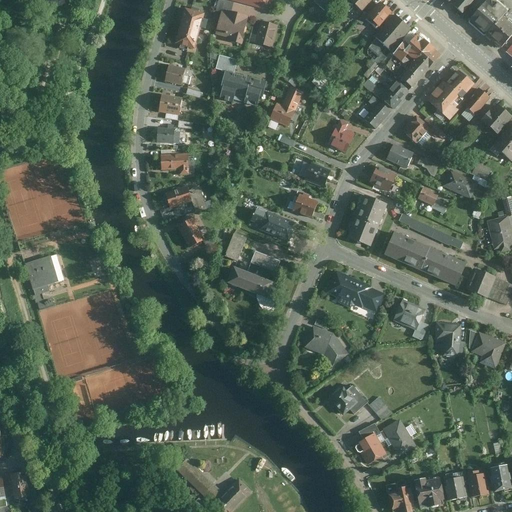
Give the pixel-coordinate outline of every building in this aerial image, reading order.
[(219,0),(217,10),(222,12),(223,10),(227,12),(228,10),(233,12),(235,2),(227,0),(219,0)] [(339,0),(314,0),(314,2),(328,14),(339,0)] [(374,0),(349,0),(363,12),(374,0)] [(460,18),(475,0),(461,0),(452,11),(460,18)] [(502,22),(507,16),(489,0),(468,24),(486,39),(502,22)] [(393,12),(380,2),(370,14),(366,19),(367,19),(378,29),(393,12)] [(206,13),(186,7),(181,24),(201,30),(206,13)] [(227,12),(223,10),(222,12),(216,34),(232,38),(231,40),(242,43),(250,16),(233,12),(228,10),(227,12)] [(366,19),(370,14),(366,11),(358,21),(362,25),(367,19),(366,19)] [(413,28),(397,15),(376,38),(377,39),(369,48),(381,57),(388,48),(392,51),(413,28)] [(259,35),(262,21),(256,19),(253,33),(259,35)] [(273,48),(279,25),(262,21),(259,35),(257,44),(273,48)] [(511,39),(511,29),(502,22),(486,39),(501,52),(511,39)] [(201,30),(181,24),(176,42),(196,47),(201,30)] [(421,34),(407,50),(417,60),(432,44),(421,34)] [(404,60),(410,53),(407,50),(412,44),(407,40),(396,54),(404,60)] [(436,62),(443,54),(432,44),(425,52),(436,62)] [(428,70),(436,62),(425,52),(417,60),(428,70)] [(227,71),(235,73),(238,59),(220,55),(217,69),(227,72),(227,71)] [(421,79),(428,70),(417,60),(409,68),(421,79)] [(186,69),(170,64),(165,81),(182,85),(183,82),(190,84),(192,76),(185,75),(186,69)] [(413,87),(421,79),(409,68),(402,76),(413,87)] [(444,82),(428,101),(450,120),(465,101),(462,97),(475,84),(459,69),(446,83),(444,82)] [(264,97),(268,81),(235,73),(227,71),(227,72),(221,90),(223,91),(221,98),(234,102),(237,94),(247,97),(246,102),(259,106),(262,96),(264,97)] [(399,81),(391,90),(403,100),(411,91),(399,81)] [(304,95),(290,87),(282,103),(297,110),(304,95)] [(467,108),(475,115),(490,98),(479,89),(470,98),(473,101),(467,108)] [(383,99),(394,109),(403,100),(391,90),(383,99)] [(183,97),(163,94),(159,111),(181,115),(183,97)] [(386,122),(393,114),(376,100),(369,108),(386,122)] [(280,106),(277,104),(275,111),(272,109),(269,116),(272,118),(271,120),(289,128),(297,110),(282,103),(280,106)] [(497,134),(511,117),(511,116),(496,103),(481,120),(497,134)] [(369,108),(362,117),(379,131),(386,122),(369,108)] [(416,115),(402,131),(416,143),(430,130),(438,137),(443,132),(427,117),(423,121),(416,115)] [(351,125),(341,120),(328,145),(347,153),(356,133),(348,130),(351,125)] [(158,129),(157,143),(174,143),(175,125),(168,124),(168,130),(158,129)] [(511,125),(493,145),(511,161),(511,160),(511,125)] [(296,141),(284,136),(281,141),(293,147),(296,141)] [(393,144),(385,159),(407,169),(414,154),(393,144)] [(189,154),(161,155),(162,171),(180,170),(180,175),(190,175),(189,154)] [(440,166),(420,157),(417,165),(426,169),(431,176),(435,177),(440,166)] [(326,188),(333,170),(313,162),(312,164),(305,162),(300,176),(306,179),(305,180),(326,188)] [(492,170),(477,163),(472,174),(487,181),(492,170)] [(397,175),(377,166),(368,184),(389,192),(397,175)] [(472,179),(450,169),(442,186),(471,199),(478,184),(479,182),(472,179)] [(474,176),(472,179),(479,182),(478,184),(486,188),(487,181),(474,176)] [(188,187),(165,194),(171,210),(192,202),(196,213),(208,209),(200,187),(190,190),(188,187)] [(439,195),(423,187),(417,199),(434,207),(439,195)] [(304,196),(300,195),(294,211),(313,219),(320,202),(310,198),(311,196),(305,194),(304,196)] [(363,196),(358,209),(381,217),(386,205),(363,196)] [(506,215),(486,220),(493,252),(511,248),(511,218),(511,219),(511,218),(511,197),(503,200),(506,215)] [(268,213),(257,209),(252,221),(263,226),(261,230),(290,242),(298,223),(269,212),(268,213)] [(381,217),(358,209),(352,224),(375,232),(381,217)] [(174,212),(163,215),(165,222),(176,218),(174,212)] [(464,243),(402,214),(398,222),(460,250),(464,243)] [(195,218),(178,227),(190,249),(207,240),(195,218)] [(370,247),(375,232),(352,224),(346,238),(370,247)] [(429,248),(393,232),(383,254),(419,271),(429,248)] [(248,239),(235,234),(226,257),(239,262),(248,239)] [(429,248),(419,271),(456,287),(466,264),(429,248)] [(235,267),(229,282),(269,299),(276,283),(273,282),(282,262),(256,251),(250,264),(245,262),(244,264),(242,264),(240,269),(235,267)] [(52,257),(24,265),(32,291),(34,290),(40,310),(54,306),(51,297),(43,299),(41,294),(49,292),(48,286),(60,282),(52,257)] [(496,278),(476,270),(468,290),(487,298),(496,278)] [(335,271),(326,294),(362,308),(368,292),(362,290),(364,284),(335,271)] [(511,293),(511,284),(496,278),(487,298),(507,306),(511,293)] [(392,320),(415,331),(419,322),(425,310),(401,299),(392,320)] [(327,324),(316,320),(314,326),(325,330),(327,324)] [(428,326),(419,322),(415,331),(412,337),(422,341),(428,326)] [(461,325),(435,323),(434,342),(444,343),(443,357),(459,358),(459,357),(460,343),(461,325)] [(312,326),(303,348),(323,356),(332,368),(348,355),(332,334),(312,326)] [(469,349),(471,350),(477,334),(470,331),(469,349)] [(506,344),(478,333),(477,334),(471,350),(470,352),(482,357),(479,364),(496,371),(506,344)] [(346,392),(342,388),(328,401),(342,417),(349,411),(353,415),(366,404),(351,387),(346,392)] [(379,398),(369,406),(381,421),(394,414),(379,398)] [(401,420),(383,431),(390,444),(399,459),(418,448),(405,426),(401,420)] [(369,436),(359,442),(369,457),(390,444),(383,431),(379,434),(375,426),(366,431),(369,436)] [(224,494),(190,460),(179,471),(220,511),(237,511),(255,494),(240,478),(224,494)] [(507,467),(490,470),(492,479),(490,479),(491,486),(493,486),(494,494),(511,491),(507,467)] [(478,472),(466,475),(471,499),(489,495),(485,474),(479,476),(478,472)] [(27,474),(12,476),(16,502),(32,499),(27,474)] [(454,474),(443,476),(448,503),(466,499),(463,479),(455,480),(454,474)] [(6,477),(0,478),(0,500),(9,499),(6,477)] [(425,480),(413,483),(419,511),(439,507),(438,504),(444,502),(438,479),(425,481),(425,480)] [(397,493),(387,495),(391,511),(400,510),(400,511),(411,511),(410,505),(413,504),(410,490),(406,490),(406,489),(397,490),(397,493)]
